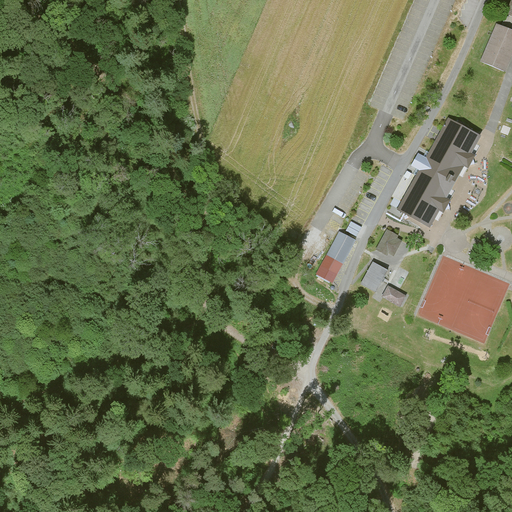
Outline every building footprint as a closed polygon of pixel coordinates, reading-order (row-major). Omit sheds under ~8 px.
[(511,31),(496,25),(481,61),(504,70),(511,49),(511,31)] [(447,118),(398,210),(430,227),(439,210),(442,212),(448,200),(446,198),(463,166),(466,168),(473,156),(469,154),(479,136),(447,118)] [(398,235),(387,230),(376,249),(386,255),(387,252),(393,256),(401,241),(396,238),(398,235)] [(340,232),(316,274),(332,283),(356,241),(340,232)] [(373,262),(360,284),(375,292),(387,270),(373,262)] [(405,296),(388,287),(382,297),(400,306),(405,296)]
